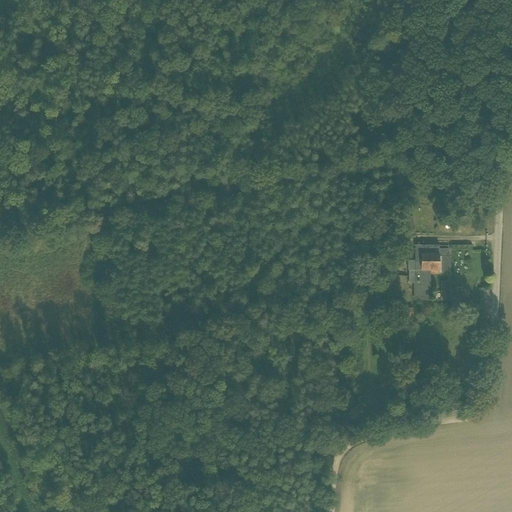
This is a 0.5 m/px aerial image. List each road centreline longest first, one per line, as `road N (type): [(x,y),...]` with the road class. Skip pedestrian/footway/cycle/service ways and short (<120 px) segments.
road 1 (track): [(0,232),(379,163),(502,159)]
road 2 (residential): [(511,158),(502,159),(489,400),(482,411)]
road 3 (track): [(336,445),(120,511)]
road 4 (unclassified): [(482,411),(336,445),(329,511)]
